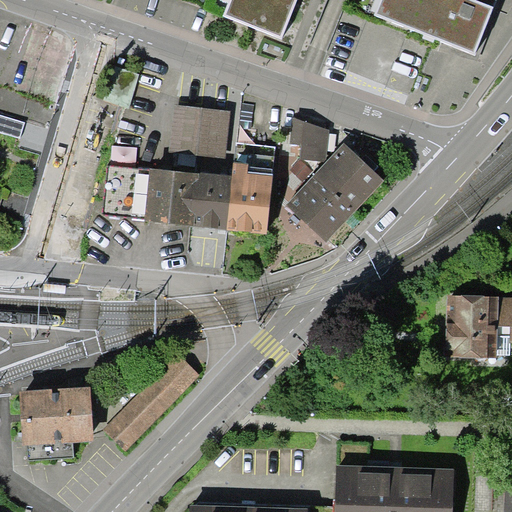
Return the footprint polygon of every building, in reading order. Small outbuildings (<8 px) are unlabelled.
[(294,0),(224,0),(219,12),(280,37),(294,0)] [(476,0),(380,0),(374,16),(474,55),(493,6),(476,0)] [(139,74),(136,86),(157,93),(166,68),(144,61),(139,74)] [(114,66),(103,99),(128,107),(136,86),(139,74),(114,66)] [(232,113),(178,108),(173,154),(227,159),(232,113)] [(4,114),(0,127),(0,128),(29,137),(34,122),(4,114)] [(330,131),(296,118),(293,141),(303,146),(302,156),(327,158),(330,131)] [(279,145),(237,143),(235,177),(231,229),(274,232),(279,145)] [(300,198),(294,204),(332,241),(388,182),(350,146),(320,178),(300,198)] [(184,174),(111,166),(106,216),(179,223),(184,174)] [(288,187),(300,198),(320,178),(308,166),(288,187)] [(235,177),(184,174),(179,223),(231,229),(235,177)] [(496,358),(496,342),(511,342),(511,297),(500,298),(500,296),(447,295),(446,357),(496,358)] [(128,447),(201,373),(180,353),(107,427),(128,447)] [(89,385),(20,388),(23,442),(92,439),(89,385)] [(337,463),(335,511),(454,511),(456,467),(337,463)] [(307,511),(308,504),(194,501),(193,511),(307,511)]
